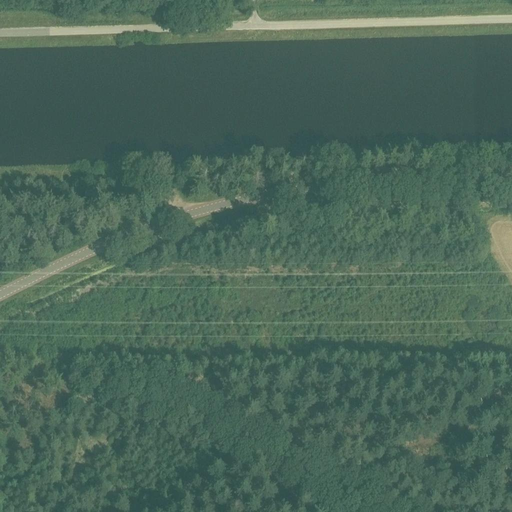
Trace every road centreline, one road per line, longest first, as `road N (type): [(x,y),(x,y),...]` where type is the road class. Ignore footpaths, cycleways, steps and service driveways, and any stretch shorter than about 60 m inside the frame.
road 1 (secondary): [(0,300),(172,215),(226,201),(317,189),(511,183)]
road 2 (unclassified): [(0,34),(511,19)]
